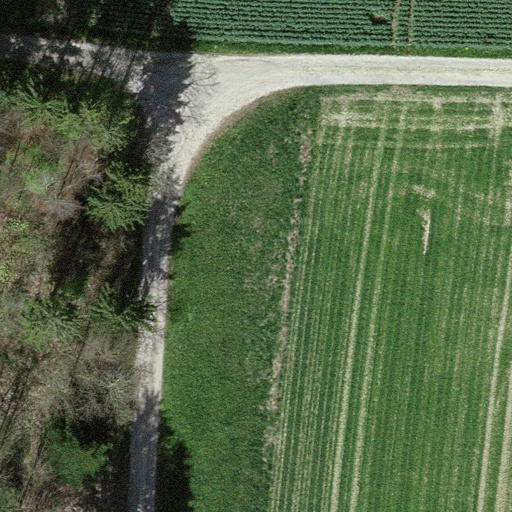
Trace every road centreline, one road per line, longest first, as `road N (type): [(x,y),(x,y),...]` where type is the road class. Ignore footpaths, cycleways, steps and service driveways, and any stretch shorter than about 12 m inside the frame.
road 1 (track): [(136,511),(171,71)]
road 2 (track): [(171,71),(511,71)]
road 3 (track): [(171,71),(0,48)]
